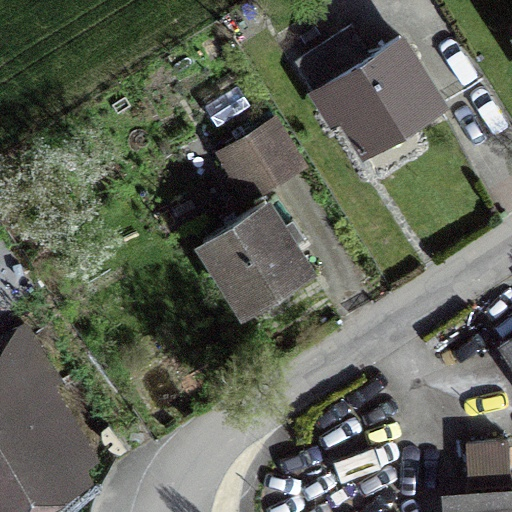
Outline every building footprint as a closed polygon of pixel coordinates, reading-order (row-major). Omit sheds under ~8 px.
[(370,54),(351,24),(298,59),(317,89),(328,82),(368,146),(440,101),(399,36),(370,54)] [(250,193),(303,160),(275,116),(222,149),(250,193)] [(248,307),(309,267),(264,198),(203,238),(248,307)] [(0,505),(2,509),(91,459),(49,384),(60,378),(27,321),(0,336),(0,352),(3,358),(0,359),(0,505)] [(511,358),(511,335),(501,342),(511,358)] [(469,470),(511,467),(509,437),(467,439),(469,470)]
